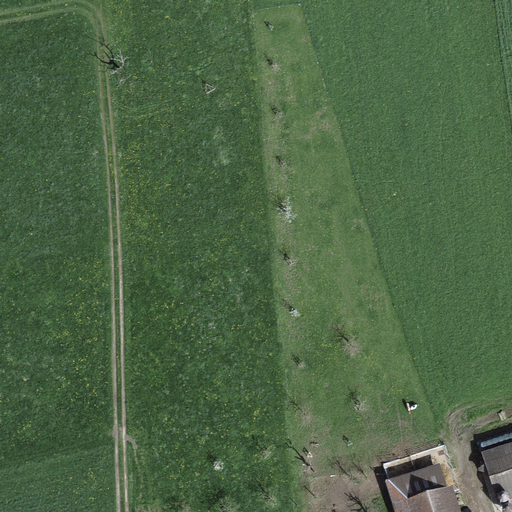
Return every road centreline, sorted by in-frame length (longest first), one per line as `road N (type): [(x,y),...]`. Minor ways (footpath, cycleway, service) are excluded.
road 1 (track): [(118,511),(113,209),(94,0)]
road 2 (track): [(480,511),(456,445),(408,422),(310,435)]
